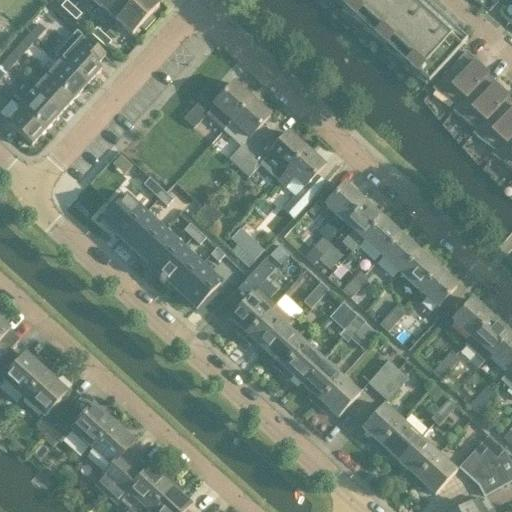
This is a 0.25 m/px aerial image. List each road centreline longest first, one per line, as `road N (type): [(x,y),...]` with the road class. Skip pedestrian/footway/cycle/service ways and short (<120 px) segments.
road 1 (residential): [(360,503),(33,194)]
road 2 (residential): [(511,297),(197,7)]
road 3 (residential): [(245,511),(0,287)]
road 4 (residential): [(33,194),(197,7)]
